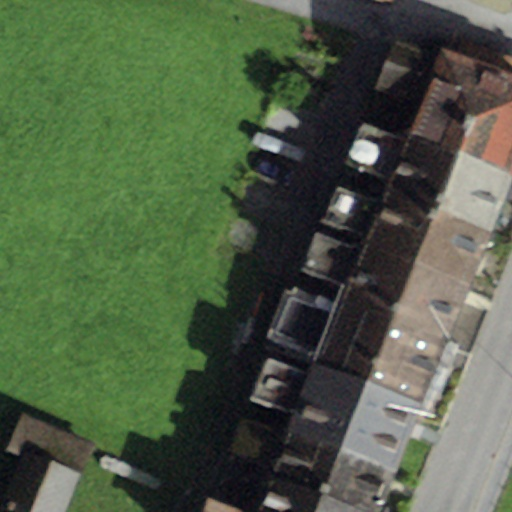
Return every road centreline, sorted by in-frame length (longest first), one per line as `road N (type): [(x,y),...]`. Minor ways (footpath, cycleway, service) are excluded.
road 1 (track): [(188,511),(294,255)]
road 2 (residential): [(511,358),(450,511)]
